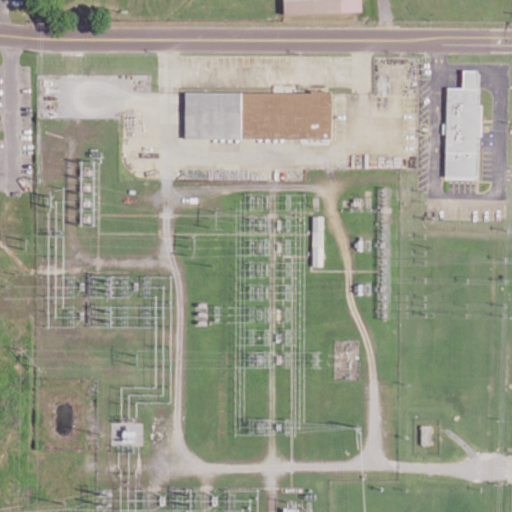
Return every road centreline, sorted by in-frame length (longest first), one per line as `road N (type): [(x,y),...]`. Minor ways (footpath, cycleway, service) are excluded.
road 1 (residential): [(0,35),(511,42)]
road 2 (residential): [(12,37),(15,179)]
